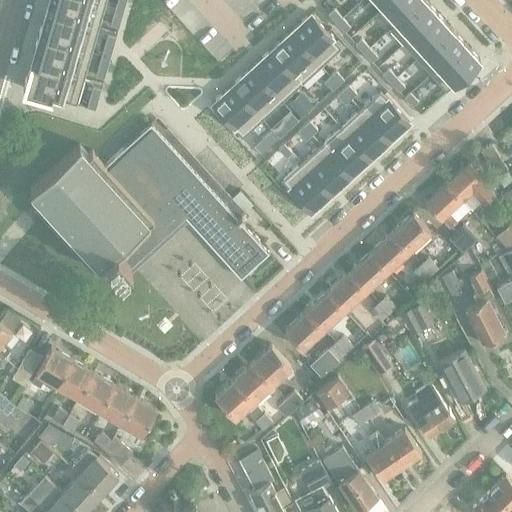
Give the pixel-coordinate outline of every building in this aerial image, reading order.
[(105,0),(48,0),(45,11),(99,26),(106,0),(105,0)] [(389,0),(382,6),(379,9),(392,24),(418,0),(389,0)] [(418,0),(392,24),(389,27),(403,43),(437,12),(426,0),(418,0)] [(116,3),(113,13),(121,16),(124,5),(116,3)] [(334,7),(328,13),(336,21),(342,16),(334,7)] [(45,11),(38,37),(91,52),(99,26),(45,11)] [(437,12),(403,43),(417,58),(451,27),(437,12)] [(113,13),(110,24),(118,26),(121,16),(113,13)] [(306,17),(290,31),(321,65),(341,46),(311,13),(306,17)] [(342,16),(336,21),(344,30),(350,25),(342,16)] [(451,27),(417,58),(431,73),(465,42),(451,27)] [(290,31),(271,49),(301,82),(321,65),(290,31)] [(108,33),(105,43),(113,46),(116,35),(108,33)] [(38,37),(30,62),(84,77),(91,52),(38,37)] [(361,37),(355,42),(363,51),(369,46),(361,37)] [(465,42),(431,73),(446,90),(462,76),(465,79),(474,70),(472,67),(480,59),(465,42)] [(105,43),(102,54),(110,56),(113,46),(105,43)] [(369,46),(363,51),(371,60),(377,55),(369,46)] [(271,49),(251,67),(282,100),(301,82),(271,49)] [(102,54),(99,64),(107,66),(110,56),(102,54)] [(30,62),(23,88),(77,103),(84,77),(30,62)] [(99,64),(96,75),(104,77),(107,66),(99,64)] [(251,67),(232,84),(262,118),(282,100),(251,67)] [(389,67),(383,72),(391,81),(397,76),(389,67)] [(336,69),(330,75),(338,83),(344,78),(336,69)] [(330,75),(324,80),(332,89),(338,83),(330,75)] [(397,76),(391,81),(399,90),(405,85),(397,76)] [(349,83),(343,89),(351,97),(357,92),(349,83)] [(232,84),(211,103),(242,136),(262,118),(232,84)] [(93,85),(90,95),(98,98),(101,87),(93,85)] [(343,89),(337,94),(345,103),(351,97),(343,89)] [(379,90),(360,107),(390,141),(410,123),(390,101),(386,97),(379,90)] [(410,91),(404,96),(412,105),(418,100),(410,91)] [(90,95),(87,106),(95,108),(98,98),(90,95)] [(305,95),(292,106),(302,116),(305,113),(314,105),(305,95)] [(360,107),(340,125),(371,159),(390,141),(360,107)] [(290,109),(283,116),(291,125),(293,124),(299,119),(291,111),(290,109)] [(310,119),(304,124),(312,133),(318,128),(310,119)] [(162,227),(180,211),(240,277),(268,251),(242,223),(246,219),(241,214),(237,217),(225,204),(150,123),(129,143),(122,149),(105,165),(92,151),(88,155),(79,145),(30,190),(39,199),(35,203),(43,212),(96,269),(106,260),(119,274),(132,263),(128,258),(162,227)] [(304,124),(298,130),(306,138),(312,133),(304,124)] [(340,125),(321,143),(351,177),(371,159),(340,125)] [(266,134),(263,137),(270,145),(273,142),(279,137),(272,128),(266,134)] [(284,142),(278,147),(286,156),(292,151),(284,142)] [(321,143),(301,161),(331,195),(351,177),(321,143)] [(502,160),(492,143),(481,149),(492,167),(497,176),(508,169),(502,160)] [(301,161),(281,179),(288,186),(291,190),(312,213),(331,195),(301,161)] [(447,181),(461,196),(473,210),(494,191),(467,162),(447,181)] [(426,200),(450,226),(457,219),(448,208),(461,196),(447,181),(426,200)] [(414,211),(392,231),(409,249),(431,229),(414,211)] [(511,220),(496,234),(507,247),(511,244),(511,220)] [(448,236),(463,252),(478,238),(463,222),(448,236)] [(392,231),(370,251),(388,269),(409,249),(392,231)] [(370,251),(348,271),(365,290),(388,269),(370,251)] [(428,255),(421,262),(432,275),(440,268),(428,255)] [(421,262),(413,269),(425,282),(432,275),(421,262)] [(436,278),(448,301),(462,294),(455,282),(460,279),(454,269),(436,278)] [(484,344),(506,333),(488,298),(494,295),(481,270),(471,276),(479,292),(474,295),(479,303),(466,309),(484,344)] [(348,271),(327,291),(344,309),(365,290),(348,271)] [(327,291),(306,310),(323,329),(344,309),(327,291)] [(386,295),(379,302),(389,313),(397,306),(386,295)] [(402,313),(406,320),(412,333),(434,322),(430,315),(436,312),(434,308),(437,306),(432,296),(423,301),(423,302),(402,313)] [(379,302),(371,309),(382,320),(389,313),(379,302)] [(302,348),(323,329),(306,310),(285,329),(302,348)] [(0,353),(4,357),(12,348),(3,340),(11,330),(0,320),(0,353)] [(343,334),(336,341),(347,352),(355,346),(343,334)] [(399,360),(382,334),(361,347),(378,373),(399,360)] [(336,341),(329,348),(340,359),(347,352),(336,341)] [(252,362),(272,384),(291,367),(271,345),(252,362)] [(51,346),(35,373),(30,381),(40,386),(45,379),(56,385),(72,358),(51,346)] [(28,348),(16,369),(28,376),(41,355),(28,348)] [(461,401),(486,387),(465,349),(440,363),(461,401)] [(72,358),(56,385),(78,398),(94,371),(72,358)] [(234,379),(262,410),(263,409),(255,399),(272,384),(252,362),(234,379)] [(23,385),(28,376),(16,369),(11,378),(23,385)] [(94,371),(78,398),(98,410),(114,383),(94,371)] [(326,408),(348,393),(338,377),(316,392),(326,408)] [(235,418),(246,407),(255,416),(262,410),(234,379),(215,396),(235,418)] [(114,383),(98,410),(119,422),(119,421),(135,395),(114,383)] [(431,435),(455,418),(435,389),(411,405),(431,435)] [(286,399),(294,408),(303,399),(295,391),(286,399)] [(0,408),(7,415),(15,405),(0,392),(0,408)] [(22,394),(16,404),(27,411),(33,401),(22,394)] [(119,421),(119,422),(141,435),(157,408),(135,395),(119,421)] [(314,397),(295,409),(305,424),(323,412),(314,397)] [(285,416),(294,408),(286,399),(277,407),(285,416)] [(363,407),(369,416),(380,409),(374,399),(363,407)] [(59,407),(53,417),(63,423),(69,413),(59,407)] [(358,424),(369,416),(363,407),(352,414),(358,424)] [(69,413),(63,423),(74,430),(80,420),(69,413)] [(264,430),(273,422),(265,413),(256,421),(264,430)] [(64,446),(70,435),(49,423),(43,434),(64,446)] [(386,441),(402,465),(422,451),(406,427),(386,441)] [(102,430),(94,439),(103,448),(112,438),(102,430)] [(383,478),(402,465),(386,441),(378,430),(370,436),(377,446),(367,454),(383,478)] [(277,433),(265,439),(277,462),(282,459),(285,448),(277,433)] [(103,448),(122,464),(133,451),(115,435),(112,438),(103,448)] [(41,440),(31,452),(44,464),(54,452),(41,440)] [(324,460),(358,510),(379,496),(345,446),(324,460)] [(240,457),(256,488),(251,491),(261,511),(279,511),(285,509),(271,481),(274,479),(270,470),(258,448),(240,457)] [(23,454),(14,465),(21,471),(30,460),(23,454)] [(0,472),(0,473),(9,463),(0,455),(0,472)] [(96,455),(79,473),(102,494),(119,475),(96,455)] [(313,492),(332,481),(320,460),(301,471),(313,492)] [(79,473),(63,491),(86,511),(102,494),(79,473)] [(45,475),(29,493),(49,511),(85,511),(86,511),(63,491),(45,475)] [(511,511),(511,480),(506,475),(489,491),(509,511),(510,511),(511,511)] [(509,511),(489,491),(473,507),(478,511),(509,511)] [(49,511),(29,493),(21,501),(32,511),(49,511)] [(337,511),(329,497),(303,511),(302,511),(337,511)]
